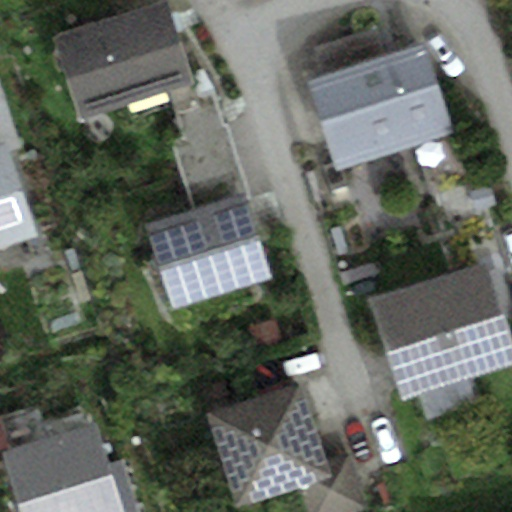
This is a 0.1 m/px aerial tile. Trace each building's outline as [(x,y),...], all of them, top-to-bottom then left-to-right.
[(165,0),(53,36),(79,118),(192,82),(165,0)] [(313,47),(322,75),(392,53),(383,25),(313,47)] [(322,75),(307,79),(335,170),(453,133),(424,43),(392,53),(322,75)] [(0,79),(0,144),(8,142),(18,140),(0,79)] [(213,94),(172,106),(183,141),(224,128),(213,94)] [(224,128),(183,141),(172,144),(193,210),(244,193),(224,128)] [(0,144),(0,246),(38,234),(8,142),(0,144)] [(193,210),(147,224),(175,310),(272,279),(244,193),(193,210)] [(511,334),(490,262),(376,297),(408,400),(511,367),(511,334)] [(276,320),(243,330),(250,352),(283,342),(276,320)] [(299,385),(207,414),(238,510),(303,490),(309,511),(357,511),(366,509),(349,455),(323,463),(299,385)] [(95,423),(3,451),(22,511),(122,511),(108,466),(95,423)] [(122,511),(137,511),(122,461),(108,466),(122,511)]
